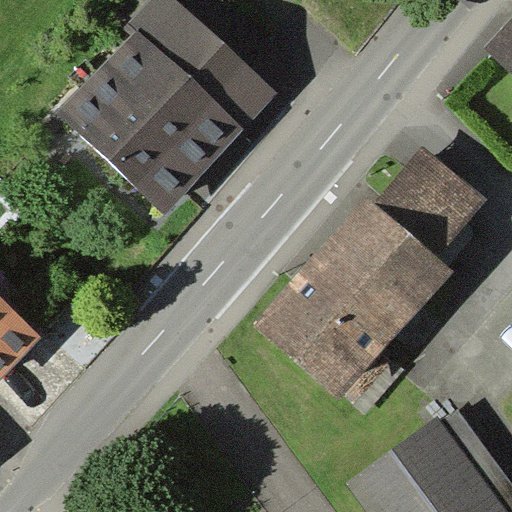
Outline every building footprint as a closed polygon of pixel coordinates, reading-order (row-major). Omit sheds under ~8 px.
[(197,0),(192,7),(183,0),(172,0),(68,121),(183,220),(221,175),(258,132),(288,97),(273,84),(294,59),(225,0),(197,0)] [(511,38),(497,54),(511,68),(511,38)] [(388,205),(275,329),(359,408),(480,278),(461,264),(499,206),(436,157),(399,214),(388,205)] [(0,321),(17,301),(0,289),(0,321)] [(506,511),(451,431),(359,493),(371,511),(506,511)] [(0,455),(0,479),(14,467),(0,455)]
